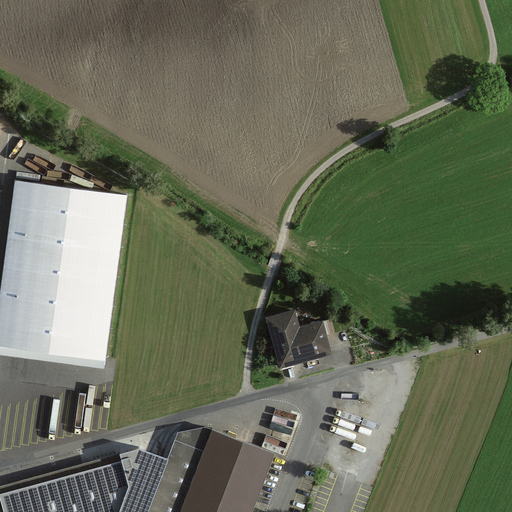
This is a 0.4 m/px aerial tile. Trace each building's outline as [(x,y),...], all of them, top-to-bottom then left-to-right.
[(126,198),(14,183),(0,286),(0,347),(105,361),(126,198)] [(272,319),(266,321),(277,358),(280,369),(333,354),(324,321),(299,328),(295,313),(272,319)] [(276,409),(273,426),(281,427),(280,432),(293,434),(296,412),(276,409)] [(179,435),(149,511),(253,511),(275,454),(206,428),(179,435)] [(123,462),(0,493),(0,501),(2,511),(120,511),(129,485),(123,462)]
